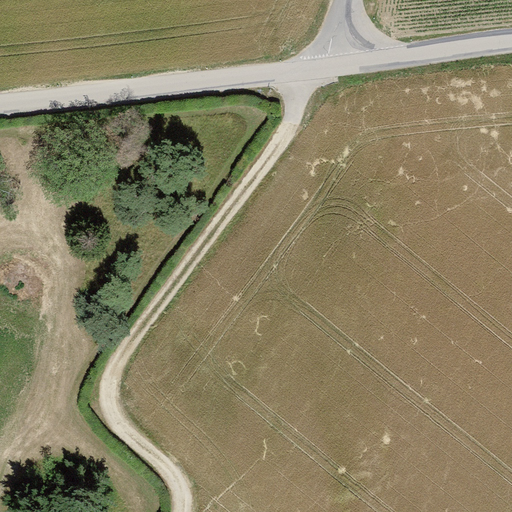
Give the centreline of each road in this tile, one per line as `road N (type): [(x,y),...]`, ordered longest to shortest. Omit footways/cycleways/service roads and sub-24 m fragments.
road 1 (track): [(298,71),(293,119),(275,151),(118,361),(110,384),(122,428),(176,476),(181,511)]
road 2 (unclassified): [(511,40),(0,103)]
